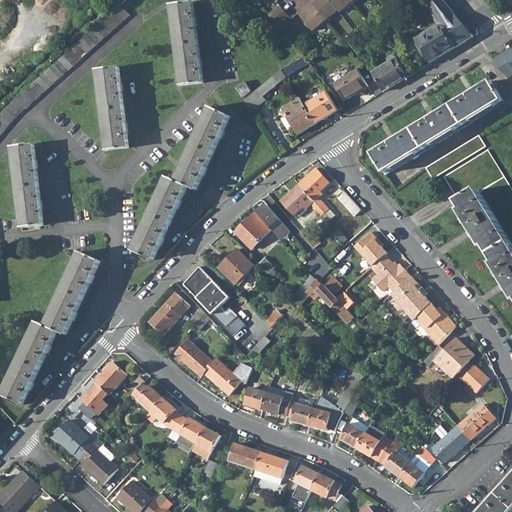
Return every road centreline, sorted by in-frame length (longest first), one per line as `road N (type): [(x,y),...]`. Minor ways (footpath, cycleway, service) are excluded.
road 1 (residential): [(118,327),(199,400),(349,463),(411,511)]
road 2 (residential): [(511,375),(493,340),(327,140)]
road 3 (residential): [(327,140),(193,244),(118,327)]
road 4 (residential): [(497,35),(327,140)]
road 5 (residential): [(118,327),(20,439)]
road 6 (residential): [(418,511),(511,429)]
